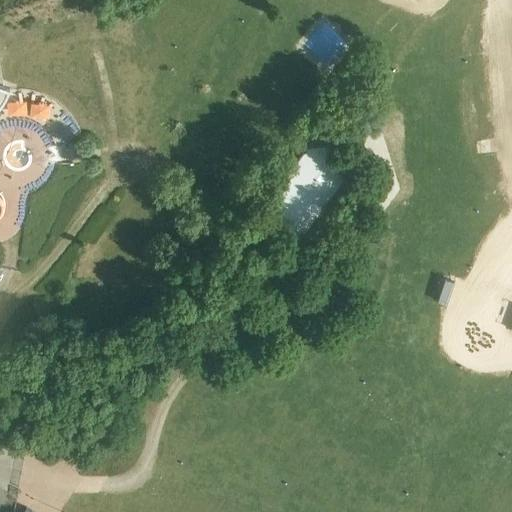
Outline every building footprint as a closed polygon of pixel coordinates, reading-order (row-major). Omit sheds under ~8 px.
[(324,150),(310,152),(268,210),(298,232),(341,174),(339,161),(324,150)] [(496,271),(487,286),(501,295),(510,280),(496,271)] [(471,315),(465,332),(481,338),(487,321),(471,315)] [(511,426),(511,388),(434,362),(410,430),(500,461),(511,426)] [(249,368),(252,387),(273,385),(270,365),(249,368)]
